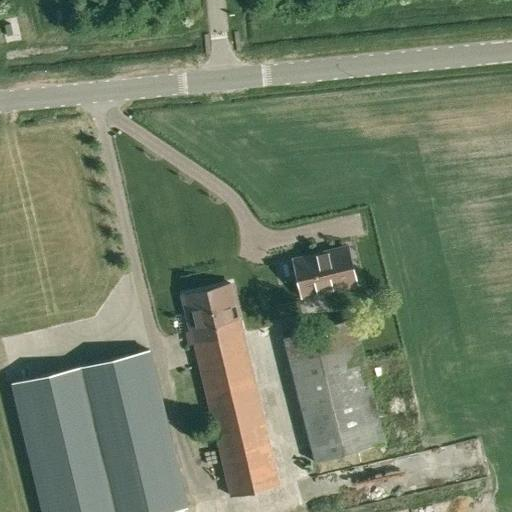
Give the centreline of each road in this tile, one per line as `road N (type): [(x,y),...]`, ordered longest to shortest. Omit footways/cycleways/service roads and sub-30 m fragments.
road 1 (unclassified): [(224,82),(511,54)]
road 2 (unclassified): [(0,105),(224,82)]
